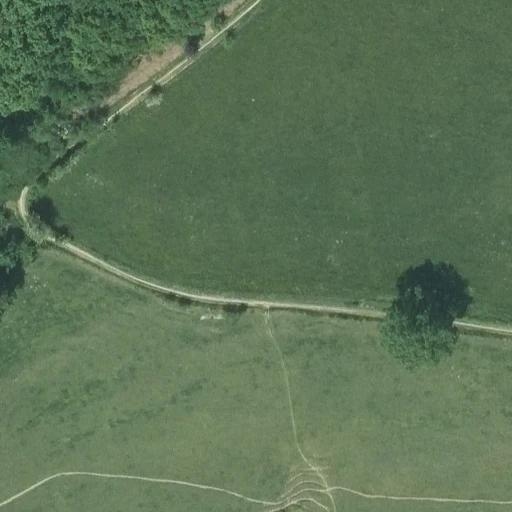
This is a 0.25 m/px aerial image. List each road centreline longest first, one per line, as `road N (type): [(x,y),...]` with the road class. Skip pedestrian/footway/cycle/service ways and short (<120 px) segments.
road 1 (track): [(254,0),(38,169),(23,186),(20,206),(35,228),(136,279),(200,298),(266,303)]
road 2 (track): [(266,303),(511,332)]
